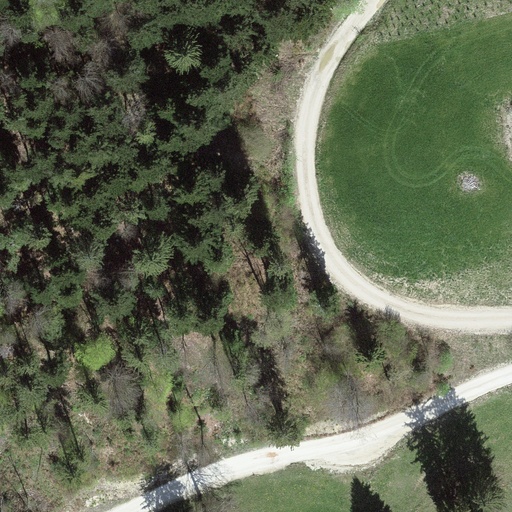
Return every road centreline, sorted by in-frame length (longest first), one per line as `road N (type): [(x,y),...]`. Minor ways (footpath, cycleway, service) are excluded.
road 1 (track): [(370,0),(316,94),(305,185),(332,260),(395,308),(511,325)]
road 2 (track): [(511,374),(360,440),(157,487),(116,511)]
